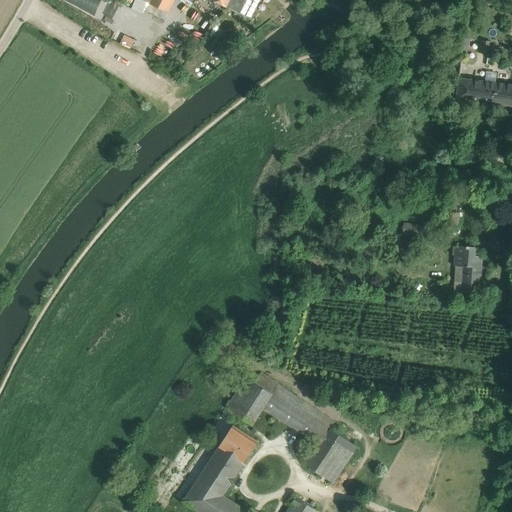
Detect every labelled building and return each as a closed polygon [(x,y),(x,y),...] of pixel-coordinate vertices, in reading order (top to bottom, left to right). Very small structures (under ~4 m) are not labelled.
[(141,0),(147,3),(168,12),(173,0),(141,0)] [(213,0),(239,13),(246,0),(213,0)] [(164,21),(168,12),(147,3),(143,11),(164,21)] [(481,39),(480,53),(491,53),(491,40),(481,39)] [(157,43),(151,54),(167,64),(173,52),(157,43)] [(511,106),(511,84),(459,78),(456,99),(511,106)] [(485,211),(478,210),(477,226),(484,227),(485,211)] [(424,226),(404,224),(403,234),(423,236),(424,226)] [(474,256),(475,247),(456,245),(454,266),(463,266),(469,267),(473,267),(474,256)] [(473,267),(469,267),(467,293),(478,294),(481,256),(474,256),(473,267)] [(461,293),(467,293),(469,267),(463,266),(461,293)] [(331,429),(335,423),(260,374),(254,382),(272,393),(295,409),(296,407),(319,422),(331,429)] [(245,395),(234,413),(252,425),(263,407),(272,393),(254,382),(245,395)] [(239,390),(227,408),(234,413),(245,395),(239,390)] [(295,409),(272,393),(263,407),(309,437),(319,422),(296,407),(295,409)] [(331,429),(319,422),(309,437),(320,445),(307,466),(310,468),(326,479),(326,478),(332,482),(356,446),(331,429)] [(258,442),(233,425),(218,448),(231,456),(224,465),(237,474),(258,442)] [(218,448),(204,469),(183,501),(200,511),(259,511),(245,503),(242,507),(223,495),(237,474),(224,465),(231,456),(218,448)] [(299,499),(295,496),(289,504),(291,505),(294,507),(291,511),(312,511),(315,509),(299,499)]
